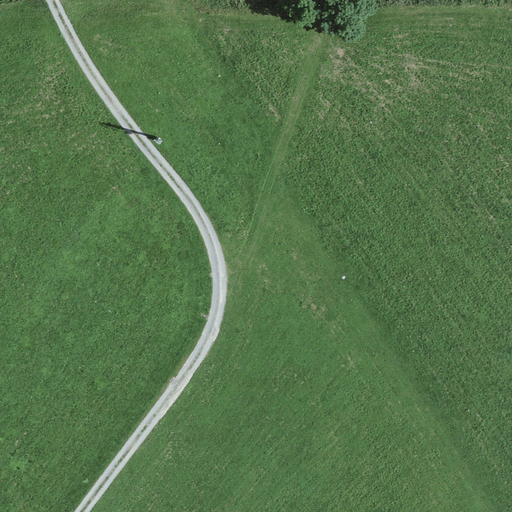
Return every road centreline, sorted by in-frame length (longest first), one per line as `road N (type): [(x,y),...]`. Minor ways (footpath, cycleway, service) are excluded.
road 1 (track): [(82,511),(202,352),(220,282),(200,217),(104,93),(52,0)]
road 2 (track): [(218,309),(250,253),(327,0)]
